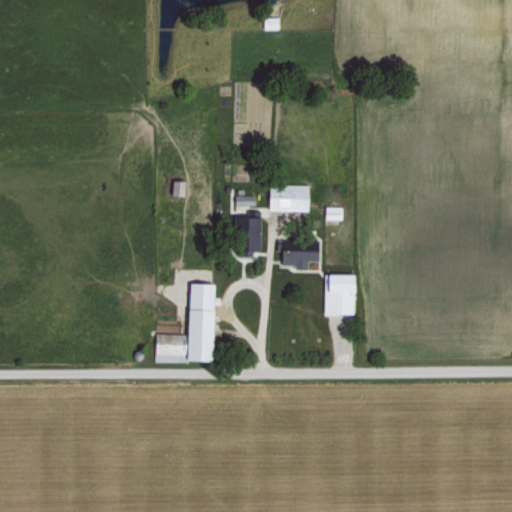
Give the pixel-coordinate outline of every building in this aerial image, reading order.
[(182,196),(182,180),(169,180),(169,195),(182,196)] [(306,184),(266,183),(265,209),(306,210),(306,184)] [(322,218),(340,219),(340,206),(322,205),(322,218)] [(255,217),(228,216),(228,250),(254,250),(255,217)] [(352,314),(352,274),(322,273),(321,314),(352,314)] [(151,360),(210,361),(211,296),(212,296),(212,283),(184,282),(183,333),(152,332),(151,360)]
